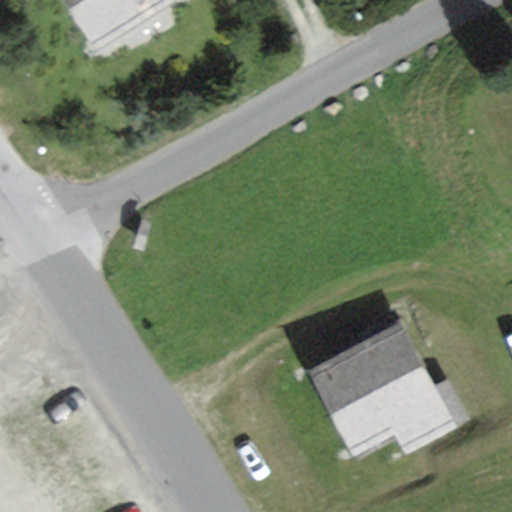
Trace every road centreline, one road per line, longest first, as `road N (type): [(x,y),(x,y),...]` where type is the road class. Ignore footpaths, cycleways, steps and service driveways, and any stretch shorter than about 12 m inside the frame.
road 1 (residential): [(1,250),(182,168),(476,0)]
road 2 (residential): [(1,250),(130,419)]
